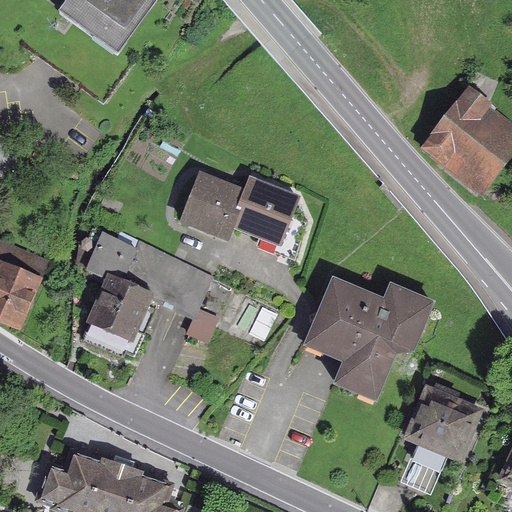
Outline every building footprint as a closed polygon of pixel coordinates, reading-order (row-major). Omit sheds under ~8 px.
[(68,0),(61,10),(115,52),(154,0),(68,0)] [(511,133),(462,90),(417,142),(470,189),(511,140),(511,133)] [(226,239),(231,227),(237,211),(240,212),(247,195),(202,178),(185,223),(226,239)] [(237,211),(231,227),(277,245),(295,198),(252,182),(247,195),(240,212),(237,211)] [(105,278),(122,286),(138,252),(101,234),(85,269),(105,278)] [(425,235),(418,241),(446,274),(453,268),(425,235)] [(0,320),(21,329),(49,261),(0,241),(0,320)] [(122,286),(194,319),(198,310),(214,277),(142,243),(138,252),(122,286)] [(135,346),(156,302),(122,286),(105,278),(84,322),(89,324),(82,339),(123,359),(130,343),(135,346)] [(387,309),(334,288),(311,348),(348,363),(339,385),(376,400),(394,354),(412,350),(429,308),(393,294),(387,309)] [(219,319),(198,310),(194,319),(186,334),(207,344),(219,319)] [(406,436),(461,460),(484,408),(428,384),(406,436)] [(511,451),(499,480),(511,486),(511,451)] [(51,462),(37,502),(67,511),(182,511),(184,507),(169,502),(174,486),(73,452),(68,468),(51,462)]
